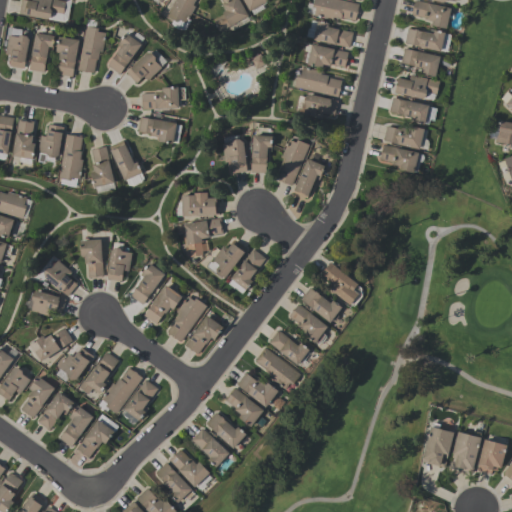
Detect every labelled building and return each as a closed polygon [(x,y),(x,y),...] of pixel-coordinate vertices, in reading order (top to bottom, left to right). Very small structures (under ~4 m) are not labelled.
[(47,19),(19,14),(20,0),(58,0),(65,1),(63,14),(52,12),(51,16),(47,19)] [(195,0),(193,5),(195,6),(188,19),(190,20),(185,29),(176,28),(171,23),(173,19),(166,15),(174,0),(195,0)] [(222,0),(240,0),(249,15),(247,16),(249,21),(231,31),(222,30),(220,31),(214,19),(224,14),(223,11),(226,10),(223,4),(224,3),(222,0)] [(244,0),(269,0),(250,11),(244,0)] [(356,20),(342,17),(342,18),(333,16),(333,20),(314,15),(316,7),(313,6),(314,0),(341,0),(359,4),(358,11),(359,11),(358,14),(357,13),(356,20)] [(415,0),(451,7),(447,28),(432,24),(432,21),(425,19),(425,18),(411,15),(413,9),(412,9),(413,5),(413,6),(415,0)] [(353,32),(350,47),(314,39),(318,20),(329,22),(329,26),(340,29),(353,32)] [(78,70),(85,26),(98,28),(98,31),(105,33),(102,49),(99,49),(98,59),(96,59),(94,72),(87,71),(87,72),(84,71),(78,70)] [(29,39),(25,62),(23,68),(9,66),(11,55),(5,54),(8,35),(10,35),(12,28),(22,29),(21,34),(27,36),(29,39)] [(404,42),(408,28),(414,29),(418,30),(422,31),(422,30),(429,32),(430,28),(445,32),(445,33),(451,34),(447,51),(441,50),(441,51),(418,46),(404,42)] [(54,35),(52,50),(48,50),(47,58),(46,57),(44,72),(29,69),(35,32),(54,35)] [(107,65),(111,60),(113,56),(114,57),(120,48),(117,45),(126,32),(142,44),(128,62),(119,74),(107,65)] [(58,59),(60,52),(56,51),(59,36),(79,39),(75,62),(72,76),(57,74),(60,60),(58,59)] [(345,67),(332,64),(331,65),(324,64),(323,67),(308,64),(312,44),(335,48),(335,49),(348,52),(347,58),(348,58),(347,61),(346,61),(345,67)] [(400,63),(403,48),(440,56),(436,76),(421,72),(422,69),(414,67),(414,66),(400,63)] [(136,83),(126,72),(147,52),(152,52),(156,56),(155,60),(162,67),(148,80),(144,76),(136,83)] [(295,87),(298,74),(301,74),(302,67),(322,71),(321,74),(329,75),(328,77),(342,80),(341,86),(341,87),(341,90),(340,90),(338,97),(295,87)] [(436,94),(427,92),(426,96),(422,98),(394,93),(397,77),(409,80),(410,74),(439,81),(436,94)] [(141,109),(140,93),(155,93),(155,91),(163,91),(162,87),(178,87),(178,88),(184,87),(185,99),(180,99),(180,106),(179,106),(179,108),(141,109)] [(511,93),(503,104),(511,110),(511,93)] [(296,111),(299,95),(305,97),(310,94),(338,100),(335,116),(324,113),(322,118),(304,114),(305,113),(296,111)] [(388,112),(392,97),(429,105),(428,106),(437,108),(434,121),(429,120),(428,124),(425,123),(425,124),(409,121),(410,117),(388,112)] [(0,115),(13,118),(7,154),(0,152),(0,115)] [(137,132),(140,117),(177,123),(177,124),(181,125),(180,134),(175,133),(173,143),(158,140),(159,137),(151,135),(152,134),(137,132)] [(34,121),(31,135),(33,135),(31,143),(35,143),(33,159),(12,155),(19,118),(34,121)] [(511,144),(496,142),(497,135),(499,135),(501,121),(511,122),(511,144)] [(55,157),(49,156),(47,154),(38,152),(41,135),(46,136),(48,124),(63,126),(59,155),(55,157)] [(424,128),(420,149),(397,144),(397,143),(383,140),(386,126),(400,129),(401,127),(408,129),(409,125),(424,128)] [(66,134),(72,135),(72,134),(76,135),(76,136),(82,137),(80,151),(81,151),(80,159),(82,160),(79,178),(71,177),(71,180),(58,178),(66,134)] [(253,135),(273,136),(272,151),(267,151),(267,162),(268,162),(267,166),(266,166),(266,173),(251,172),(253,135)] [(244,142),(248,171),(232,173),(230,162),(225,162),(222,144),(232,142),(234,139),(240,139),(244,142)] [(292,185),(287,183),(286,184),(282,182),(283,181),(277,179),(282,166),(281,165),(284,158),(281,157),(289,139),(296,142),(297,139),(309,144),(292,185)] [(109,146),(123,140),(133,160),(136,158),(142,172),(141,173),(144,178),(142,182),(132,186),(128,185),(125,179),(124,180),(109,146)] [(414,173),(400,170),(401,166),(392,164),(392,163),(378,160),(382,144),(419,152),(414,173)] [(115,189),(97,193),(95,187),(94,187),(91,172),(94,171),(92,164),(93,163),(90,150),(96,148),(99,147),(100,148),(106,146),(114,182),(113,183),(115,189)] [(54,163),(55,157),(38,155),(37,161),(54,163)] [(511,155),(503,159),(510,179),(511,178),(511,155)] [(293,192),(308,158),(326,166),(320,180),(316,178),(308,198),(293,192)] [(0,211),(0,191),(7,194),(7,191),(26,197),(24,205),(26,205),(22,219),(0,211)] [(219,214),(182,216),(181,195),(194,195),(194,193),(208,192),(208,198),(217,197),(217,199),(219,199),(219,214)] [(8,237),(0,235),(0,214),(14,219),(8,237)] [(203,254),(189,257),(183,224),(220,217),(223,233),(209,235),(209,237),(202,238),(203,241),(200,241),(203,254)] [(101,239),(103,277),(88,277),(87,263),(85,263),(85,256),(81,257),(80,240),(101,239)] [(205,266),(210,260),(212,261),(214,258),(213,257),(223,245),(228,248),(234,239),(247,249),(226,276),(225,276),(224,278),(221,278),(205,266)] [(13,246),(9,256),(3,254),(1,262),(0,261),(0,240),(7,243),(7,244),(13,246)] [(106,279),(111,250),(115,247),(120,248),(122,251),(132,252),(129,271),(124,270),(122,281),(106,279)] [(265,258),(252,275),(255,277),(246,290),(245,289),(242,293),(235,288),(234,288),(228,283),(231,279),(230,278),(253,248),(265,258)] [(68,276),(72,279),(72,280),(77,284),(67,295),(44,277),(44,273),(48,268),(51,268),(58,260),(72,272),(68,276)] [(130,295),(134,290),(133,289),(136,286),(136,287),(143,277),(139,274),(143,270),(149,262),(165,274),(151,293),(151,292),(142,304),(130,295)] [(362,296),(354,306),(351,304),(350,305),(327,287),(330,282),(321,274),(330,262),(358,284),(357,285),(361,288),(362,296)] [(183,296),(173,310),(170,307),(166,313),(165,312),(156,324),(143,315),(165,284),(183,296)] [(342,307),(330,322),(311,308),(312,308),(300,299),(309,287),(315,291),(316,290),(319,293),(318,293),(327,300),(330,297),(342,307)] [(61,313),(50,310),(49,316),(31,311),(34,302),(32,299),(34,292),(37,290),(65,299),(61,313)] [(181,342),(175,338),(175,339),(171,336),(172,335),(167,332),(175,320),(174,319),(179,312),(177,310),(187,295),(194,300),(196,297),(207,305),(181,342)] [(288,316),(292,311),(292,310),(294,308),(298,303),(328,326),(323,333),(327,336),(322,343),(320,343),(319,344),(316,342),(315,343),(303,333),(305,331),(299,326),(299,325),(288,316)] [(185,345),(207,315),(224,327),(214,340),(211,338),(207,344),(205,342),(197,353),(193,350),(192,351),(190,349),(190,348),(185,345)] [(72,340),(41,361),(30,344),(43,335),(45,338),(51,334),(52,336),(64,328),(72,340)] [(309,349),(298,364),(268,342),(277,330),(295,343),(297,340),(309,349)] [(93,356),(77,379),(72,380),(68,377),(65,381),(56,374),(60,368),(56,365),(62,356),(65,359),(69,353),(74,357),(81,347),(93,356)] [(300,374),(294,383),(291,381),(285,389),(269,377),(271,375),(264,370),(265,369),(254,360),(264,347),(300,374)] [(0,348),(13,358),(0,376),(0,348)] [(100,393),(92,388),(88,394),(79,387),(84,380),(85,381),(106,351),(119,360),(105,379),(109,381),(100,393)] [(0,394),(0,385),(13,368),(17,367),(22,371),(23,374),(30,379),(20,393),(16,390),(8,401),(0,394)] [(143,377),(117,414),(109,408),(107,411),(98,404),(102,399),(100,399),(112,382),(114,384),(119,378),(120,379),(128,367),(134,371),(138,373),(137,373),(143,377)] [(266,407),(236,384),(245,372),(257,381),(258,379),(264,383),(265,380),(278,390),(266,407)] [(33,418),(28,414),(27,415),(25,413),(25,412),(20,409),(29,398),(27,397),(32,391),(29,388),(38,376),(55,388),(33,418)] [(124,409),(145,379),(158,388),(145,405),(149,408),(140,420),(124,409)] [(263,409),(251,427),(238,417),(241,414),(235,410),(236,408),(224,400),(233,387),(263,409)] [(74,403),(65,415),(62,413),(57,419),(49,430),(37,421),(58,391),(74,403)] [(71,447),(59,438),(72,420),(68,417),(77,405),(94,417),(80,436),(79,435),(71,447)] [(205,422),(215,411),(221,416),(224,418),(224,419),(226,421),(227,421),(232,426),(235,424),(246,434),(233,448),(205,422)] [(115,432),(106,444),(103,442),(98,448),(97,447),(88,459),(76,449),(101,414),(109,419),(105,425),(115,432)] [(445,468),(422,462),(423,458),(431,426),(432,426),(433,422),(440,424),(440,426),(448,429),(447,430),(454,432),(449,454),(448,454),(447,458),(444,457),(443,461),(447,461),(445,468)] [(229,452),(216,467),(205,457),(207,454),(191,440),(201,428),(229,452)] [(449,467),(451,460),(456,462),(456,459),(452,458),(453,454),(452,454),(458,431),(465,433),(466,431),(473,433),(474,431),(481,433),(480,437),(482,437),(472,473),(449,467)] [(491,474),(477,470),(478,466),(478,465),(485,439),(507,445),(501,468),(498,467),(497,471),(492,470),(491,474)] [(169,460),(173,456),(173,455),(176,452),(176,453),(180,449),(190,459),(191,458),(197,464),(199,461),(210,473),(195,487),(169,460)] [(511,480),(502,473),(511,460),(511,480)] [(154,473),(165,462),(192,489),(179,502),(171,494),(170,495),(167,492),(170,489),(154,473)] [(23,481),(14,493),(16,494),(12,500),(15,502),(7,511),(0,511),(0,486),(10,472),(23,481)] [(148,511),(136,498),(147,487),(157,498),(158,497),(163,502),(166,499),(176,511),(174,511),(148,511)] [(45,501),(37,511),(9,511),(12,509),(16,511),(18,511),(33,492),(45,501)] [(122,511),(132,501),(143,511),(122,511)]
